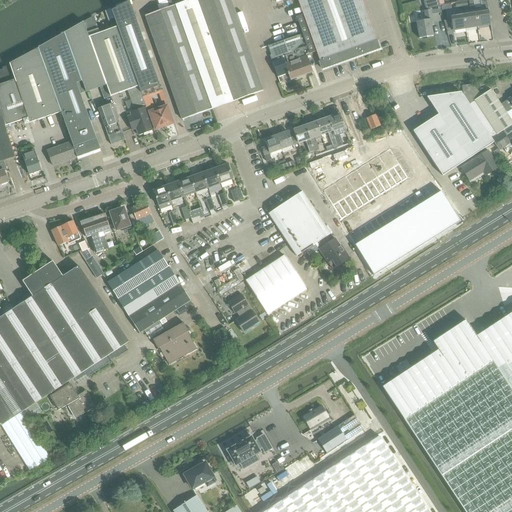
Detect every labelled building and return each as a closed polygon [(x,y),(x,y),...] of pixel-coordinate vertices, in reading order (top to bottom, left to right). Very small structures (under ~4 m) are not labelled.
[(193,0),(156,13),(145,17),(182,121),(211,110),(263,92),(235,14),(230,0),(193,0)] [(323,70),(379,50),(361,0),(297,0),(303,16),(296,18),(310,55),(317,53),(323,70)] [(423,0),(427,12),(432,11),(432,15),(441,13),(437,0),(423,0)] [(480,0),(482,11),(475,12),(478,28),(491,26),(486,0),(480,0)] [(129,2),(111,11),(116,25),(117,27),(123,43),(139,88),(141,93),(143,92),(159,86),(140,32),(135,18),(129,2)] [(432,27),(434,26),(432,15),(432,11),(427,12),(424,12),(425,21),(416,23),(419,39),(433,37),(432,27)] [(475,12),(463,14),(466,30),(478,28),(475,12)] [(453,32),(466,30),(463,14),(451,16),(451,20),(444,21),(447,30),(453,29),(453,32)] [(83,24),(64,34),(81,82),(82,82),(86,93),(106,86),(96,58),(88,38),(83,24)] [(111,29),(88,38),(96,58),(106,86),(107,86),(111,97),(128,92),(134,110),(135,109),(136,112),(131,114),(132,117),(128,118),(132,131),(136,130),(139,136),(154,131),(146,109),(147,108),(141,93),(139,88),(123,43),(117,27),(111,29)] [(64,34),(38,49),(77,158),(100,150),(76,84),(81,82),(64,34)] [(273,59),(288,54),(299,50),(304,49),(300,39),(293,40),(289,42),(284,43),(279,45),(269,49),(273,59)] [(38,49),(10,64),(10,67),(12,71),(30,124),(38,122),(61,114),(52,90),(43,67),(44,67),(38,49)] [(290,58),(284,60),(286,65),(285,65),(289,74),(288,74),(288,75),(289,75),(291,81),(312,73),(307,57),(302,59),(299,50),(288,54),(290,58)] [(278,79),(288,75),(288,74),(289,74),(285,65),(286,65),(284,60),(273,64),(278,79)] [(0,110),(5,127),(9,125),(23,120),(24,124),(27,125),(30,124),(12,71),(10,67),(3,69),(3,71),(0,71),(0,110)] [(494,143),(498,149),(499,151),(502,149),(504,152),(511,147),(511,139),(509,142),(502,133),(492,140),(491,139),(511,125),(511,123),(491,91),(482,97),(474,85),(462,87),(463,93),(427,99),(439,116),(414,133),(443,178),(494,143)] [(511,97),(509,100),(503,104),(508,112),(511,109),(511,97)] [(112,146),(126,141),(113,105),(99,110),(112,146)] [(150,113),(156,130),(173,124),(167,107),(150,113)] [(0,173),(2,173),(4,172),(7,171),(6,169),(4,162),(15,159),(5,127),(0,110),(0,173)] [(339,114),(328,119),(338,148),(343,146),(340,136),(346,134),(339,114)] [(371,131),(380,127),(375,116),(366,120),(371,131)] [(328,119),(316,123),(321,136),(328,134),(332,145),(334,149),(338,148),(328,119)] [(316,123),(305,127),(314,152),(316,155),(318,154),(317,151),(318,150),(314,139),(321,136),(316,123)] [(309,153),(314,152),(305,127),(294,131),(296,137),(299,144),(305,142),(309,153)] [(288,132),(277,137),(281,150),(299,144),(296,137),(290,139),(288,132)] [(264,156),(281,150),(277,137),(265,141),(267,147),(262,149),(264,156)] [(53,167),(76,159),(71,143),(48,152),(53,167)] [(504,158),(499,151),(498,149),(493,152),(500,161),(504,158)] [(391,150),(380,157),(389,172),(401,165),(391,150)] [(29,176),(41,172),(34,151),(22,155),(29,176)] [(486,177),(499,168),(488,151),(477,158),(478,159),(461,169),(470,182),(483,174),(486,177)] [(301,156),(295,158),(297,165),(304,163),(301,156)] [(380,157),(369,164),(378,179),(389,172),(380,157)] [(334,207),(332,208),(356,246),(431,199),(407,161),(401,165),(389,172),(378,179),(367,186),(356,193),(345,200),(334,207)] [(369,164),(358,171),(367,186),(378,179),(369,164)] [(227,165),(214,169),(220,185),(233,180),(227,165)] [(214,169),(202,174),(208,189),(220,185),(214,169)] [(358,171),(347,178),(356,193),(367,186),(358,171)] [(0,173),(0,186),(8,183),(4,172),(2,173),(0,173)] [(202,174),(190,178),(196,194),(208,189),(202,174)] [(190,178),(178,182),(183,198),(196,194),(190,178)] [(347,178),(336,185),(345,200),(356,193),(347,178)] [(178,182),(166,187),(171,202),(183,198),(178,182)] [(336,185),(324,192),(334,207),(345,200),(336,185)] [(172,205),(171,202),(166,187),(153,191),(160,210),(172,205)] [(234,203),(240,201),(236,190),(230,192),(234,203)] [(269,215),(289,244),(297,257),(331,234),(303,192),(269,215)] [(431,199),(356,246),(376,277),(439,237),(433,226),(455,213),(442,192),(431,199)] [(222,208),(228,206),(224,194),(218,197),(222,208)] [(210,212),(215,210),(211,199),(206,201),(210,212)] [(140,229),(154,223),(146,203),(132,209),(134,215),(130,216),(133,222),(136,221),(140,229)] [(197,216),(203,214),(199,203),(194,205),(197,216)] [(185,221),(191,219),(187,208),(181,210),(185,221)] [(122,232),(130,229),(123,209),(122,210),(120,209),(117,210),(116,212),(111,214),(115,225),(112,226),(114,231),(121,229),(122,232)] [(173,225),(179,223),(175,212),(169,214),(173,225)] [(455,213),(433,226),(439,237),(461,223),(455,213)] [(93,219),(98,234),(104,251),(109,249),(104,235),(110,233),(109,231),(110,231),(105,215),(104,216),(102,215),(97,216),(96,218),(93,219)] [(86,239),(98,234),(93,219),(88,221),(86,220),(83,221),(82,223),(81,223),(86,239)] [(73,222),(62,227),(66,236),(66,235),(67,237),(67,238),(74,235),(77,241),(81,239),(73,222)] [(69,244),(77,241),(74,235),(67,238),(67,237),(66,235),(66,236),(62,227),(52,232),(58,246),(68,242),(69,244)] [(154,243),(163,238),(158,229),(149,234),(154,243)] [(335,238),(320,249),(333,269),(349,258),(344,250),(343,251),(339,244),(335,238)] [(85,242),(79,244),(82,252),(87,250),(88,250),(85,242)] [(139,247),(133,251),(136,256),(142,252),(139,247)] [(82,252),(81,253),(86,261),(92,257),(87,250),(82,252)] [(108,284),(120,302),(170,270),(158,251),(108,284)] [(284,256),(245,281),(267,315),(306,290),(284,256)] [(0,424),(1,426),(21,413),(27,410),(72,380),(124,345),(128,343),(78,266),(62,277),(53,263),(23,282),(33,297),(13,310),(4,316),(0,318),(0,424)] [(104,274),(99,267),(92,271),(97,278),(104,274)] [(120,302),(132,320),(182,288),(170,270),(120,302)] [(223,296),(241,285),(237,279),(219,290),(223,296)] [(194,307),(182,288),(132,320),(140,334),(144,331),(158,322),(176,311),(180,316),(187,312),(194,307)] [(251,327),(259,322),(252,310),(248,305),(241,294),(228,302),(235,313),(237,312),(240,318),(236,320),(244,333),(251,328),(251,327)] [(4,316),(13,310),(10,305),(1,311),(3,315),(4,316)] [(433,353),(382,387),(404,420),(492,361),(498,369),(511,359),(511,312),(476,336),(465,320),(433,342),(438,350),(433,353)] [(158,322),(144,331),(150,340),(164,331),(158,322)] [(184,323),(166,333),(172,344),(174,342),(183,357),(196,349),(187,333),(189,332),(184,323)] [(169,365),(183,357),(174,342),(172,344),(166,333),(153,340),(158,349),(159,348),(169,365)] [(492,361),(404,420),(464,511),(511,511),(511,359),(498,369),(492,361)] [(75,419),(95,408),(86,392),(78,396),(72,384),(50,396),(59,411),(68,406),(75,419)] [(317,410),(304,418),(310,428),(323,421),(327,427),(332,424),(322,408),(317,410)] [(354,416),(338,427),(346,440),(363,429),(354,416)] [(251,437),(226,451),(230,456),(227,458),(232,466),(234,464),(235,466),(240,464),(243,469),(259,461),(255,455),(260,452),(258,450),(262,448),(264,453),(271,449),(264,435),(257,439),(257,440),(254,442),(251,437)] [(428,511),(378,436),(262,511),(428,511)] [(205,463),(184,475),(192,489),(204,482),(207,487),(216,482),(205,463)] [(257,477),(246,483),(249,489),(260,482),(257,477)] [(240,511),(238,509),(236,506),(226,511),(206,511),(198,499),(196,501),(178,511),(240,511)]
